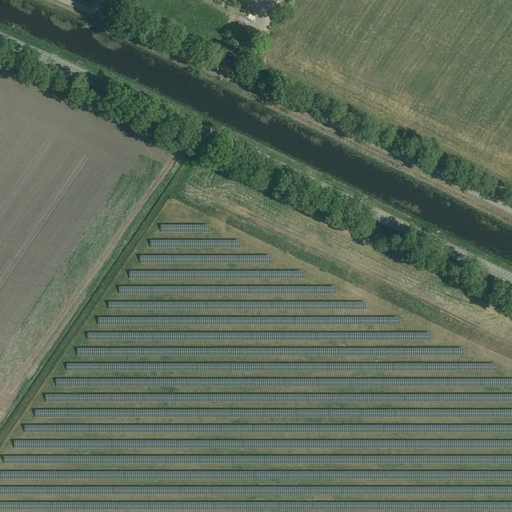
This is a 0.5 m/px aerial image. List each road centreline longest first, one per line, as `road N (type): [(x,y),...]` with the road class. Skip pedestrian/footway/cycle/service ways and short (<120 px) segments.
road 1 (tertiary): [(511,281),(0,39)]
road 2 (unclassified): [(511,210),(63,0)]
